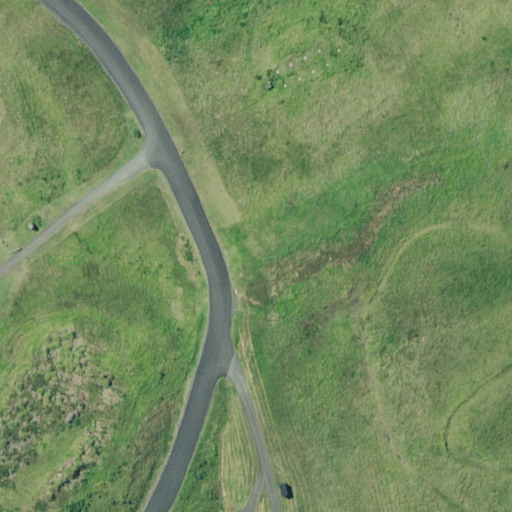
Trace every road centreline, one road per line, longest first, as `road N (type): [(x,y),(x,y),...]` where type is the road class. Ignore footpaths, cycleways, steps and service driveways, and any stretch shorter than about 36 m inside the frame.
road 1 (track): [(44,0),(73,19),(120,76),(213,260),(228,312),(220,384),(135,511)]
road 2 (track): [(0,267),(154,144)]
road 3 (track): [(228,342),(254,464),(277,511)]
